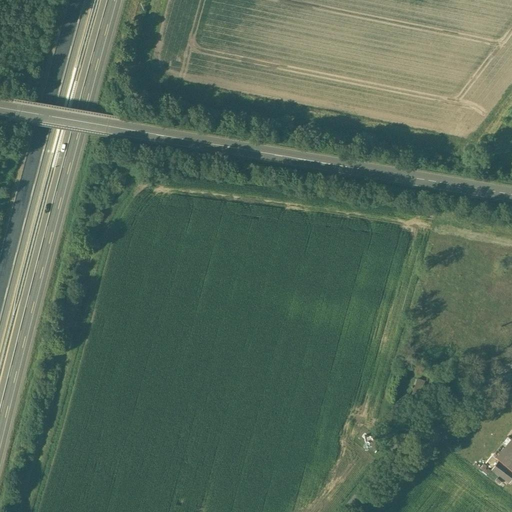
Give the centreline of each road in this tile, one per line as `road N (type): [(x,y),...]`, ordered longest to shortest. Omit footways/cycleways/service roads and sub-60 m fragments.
road 1 (tertiary): [(0,106),(511,194)]
road 2 (motorway): [(0,420),(109,0)]
road 3 (motorway): [(85,0),(0,318)]
road 4 (unclassified): [(511,365),(406,430),(341,511)]
